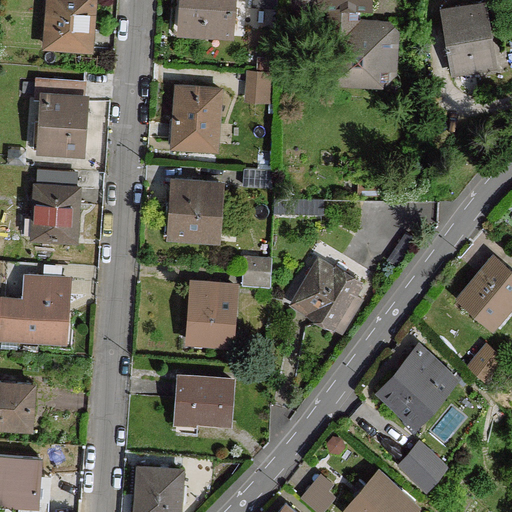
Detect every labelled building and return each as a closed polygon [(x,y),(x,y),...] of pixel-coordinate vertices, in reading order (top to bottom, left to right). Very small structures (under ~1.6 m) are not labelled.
[(93,0),(50,0),(47,45),(91,48),(91,40),(93,0)] [(235,0),(185,0),(183,29),(233,32),(235,0)] [(486,5),(448,11),(457,70),(495,64),(486,5)] [(360,8),(330,6),(328,38),(335,38),(333,83),(383,85),(386,22),(360,21),(360,8)] [(44,95),(40,148),(83,151),(87,96),(84,95),(85,88),(85,80),(38,77),(36,95),(44,95)] [(217,149),(221,90),(179,86),(175,146),(217,149)] [(79,170),(38,168),(35,238),(75,239),(79,170)] [(272,170),(245,168),(245,176),(245,183),(271,185),(272,170)] [(221,185),(176,182),(173,236),(218,238),(221,185)] [(511,296),(511,271),(491,254),(458,294),(491,322),(511,296)] [(271,258),(246,257),(245,285),(270,285),(271,258)] [(361,284),(320,260),(295,302),(344,331),(362,300),(354,296),(361,284)] [(68,278),(27,276),(26,300),(4,298),(2,337),(65,341),(68,278)] [(236,286),(194,283),(190,339),(233,342),(236,286)] [(418,417),(457,375),(422,343),(383,385),(418,417)] [(233,381),(182,377),(178,432),(198,434),(199,420),(229,422),(233,381)] [(31,386),(0,383),(0,421),(28,423),(31,386)] [(410,452),(402,460),(427,482),(446,462),(421,439),(410,452)] [(39,456),(0,453),(0,496),(19,498),(17,511),(47,511),(48,500),(36,499),(37,485),(31,485),(32,480),(37,480),(39,456)] [(176,511),(180,465),(139,462),(135,511),(176,511)] [(348,506),(355,511),(406,511),(418,499),(382,468),(348,506)] [(310,487),(305,492),(322,507),(336,491),(329,485),(335,478),(326,469),(310,487)] [(298,511),(286,501),(276,511),(298,511)]
